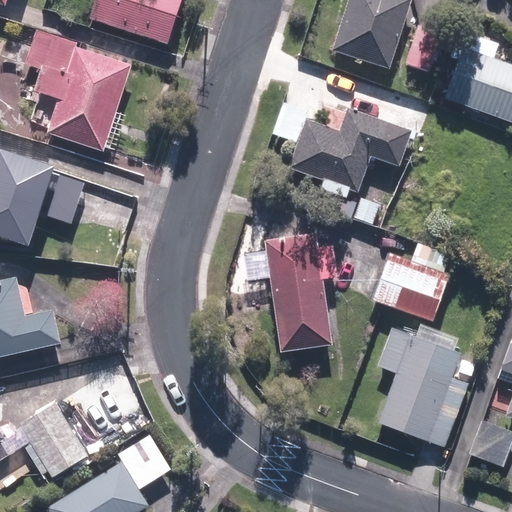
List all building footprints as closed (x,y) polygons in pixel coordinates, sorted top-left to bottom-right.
[(96,0),(90,21),(168,45),(182,0),(96,0)] [(409,0),(348,0),(332,51),(387,68),(409,0)] [(446,32),(422,25),(409,68),(432,75),(446,32)] [(103,153),(130,68),(74,50),(75,47),(37,35),(27,65),(45,70),(37,92),(60,100),(48,135),(103,153)] [(511,67),(463,50),(445,99),(511,123),(511,67)] [(305,124),(289,169),(357,193),(370,155),(396,165),(408,132),(346,110),(337,135),(305,124)] [(0,236),(26,246),(52,170),(0,152),(0,236)] [(70,224),(83,183),(60,175),(46,216),(70,224)] [(389,208),(360,199),(353,221),(381,230),(389,208)] [(313,235),(264,242),(279,351),(328,345),(313,235)] [(388,256),(372,300),(431,321),(447,278),(388,256)] [(0,281),(0,356),(59,344),(52,311),(24,317),(16,278),(0,281)] [(416,338),(393,329),(379,367),(395,373),(377,423),(443,448),(468,384),(477,361),(452,351),(455,341),(420,328),(416,338)] [(511,419),(511,340),(511,341),(501,370),(511,374),(511,404),(507,418),(511,419)] [(511,456),(511,432),(481,421),(468,454),(508,468),(511,456)] [(136,511),(147,505),(120,463),(46,510),(47,511),(136,511)]
